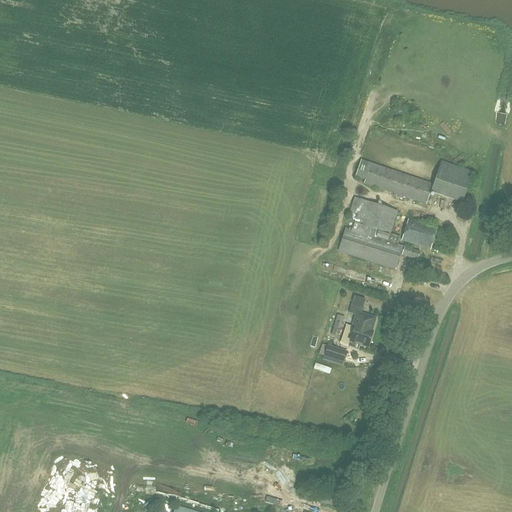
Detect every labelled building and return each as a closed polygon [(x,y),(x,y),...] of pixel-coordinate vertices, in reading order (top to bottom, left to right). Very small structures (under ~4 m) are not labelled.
[(433,185),(361,161),(355,177),(365,181),(364,184),(394,194),(393,196),(402,199),(403,197),(426,205),(431,193),(461,203),(472,173),(442,163),(433,185)] [(400,237),(390,234),(397,212),(354,199),(348,219),(352,221),(349,230),(345,229),(338,252),(396,269),(400,254),(417,260),(420,252),(398,245),(400,237)] [(405,242),(416,245),(430,250),(437,229),(409,220),(402,241),(405,242)] [(326,262),(322,272),(334,277),(339,268),(326,262)] [(355,327),(371,332),(375,319),(361,314),(363,309),(351,305),(349,313),(356,315),(352,328),(355,328),(355,327)] [(370,335),(371,332),(355,327),(355,328),(350,342),(360,345),(360,343),(369,346),(372,336),(370,335)] [(344,363),(348,352),(328,345),(324,357),(344,363)]
